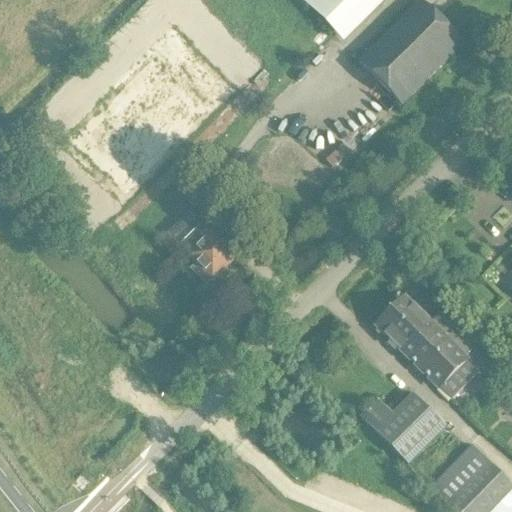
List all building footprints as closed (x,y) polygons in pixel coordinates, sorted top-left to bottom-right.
[(214,0),(211,3),(272,62),(331,0),(214,0)] [(462,47),(419,4),(358,65),(401,108),(462,47)] [(185,35),(75,144),(136,202),(245,93),(185,35)] [(190,213),(166,237),(192,264),(208,280),(211,284),(237,258),(213,233),(211,234),(190,213)] [(448,404),(474,378),(476,375),(463,361),(477,347),(442,312),(426,329),(401,304),(374,330),(448,404)] [(376,404),(358,421),(405,469),(443,431),(410,399),(390,418),(376,404)] [(470,449),(428,491),(448,511),(490,511),(511,491),(470,449)]
